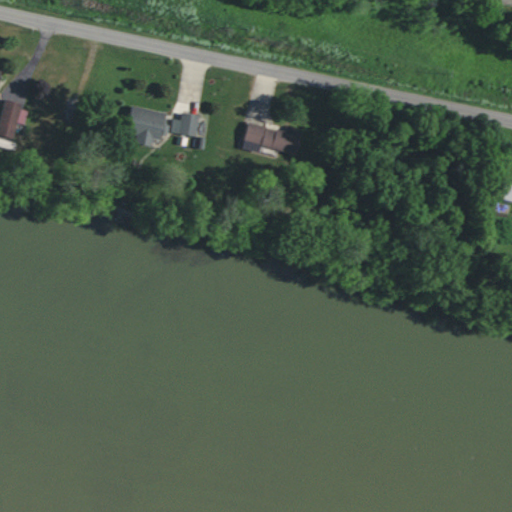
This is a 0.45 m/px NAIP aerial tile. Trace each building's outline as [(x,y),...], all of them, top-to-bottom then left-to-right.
[(0,72),(12,75),(5,101),(0,99),(0,72)] [(11,102),(33,106),(26,140),(4,136),(11,102)] [(134,106),(177,112),(173,136),(131,130),(134,106)] [(190,137),(194,116),(176,113),(175,120),(168,119),(165,132),(190,137)] [(189,113),(216,116),(213,140),(186,137),(189,113)] [(254,120),(306,131),(300,157),(249,146),(254,120)] [(493,180),(511,184),(511,209),(487,204),(493,180)]
